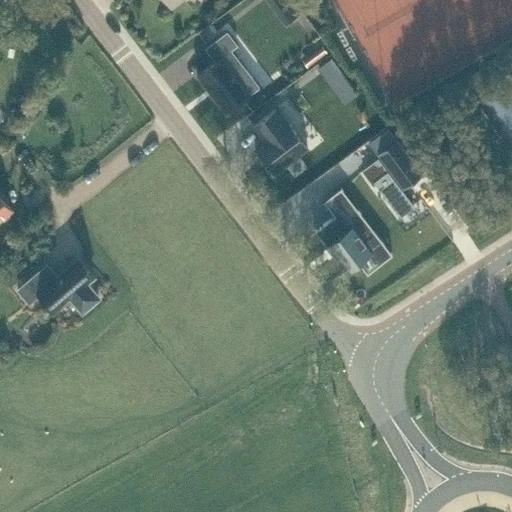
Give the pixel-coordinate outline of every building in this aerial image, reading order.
[(204,47),(214,60),(196,74),(226,112),(259,86),(231,49),(237,44),(226,30),(204,47)] [(344,103),(356,93),(330,57),(317,66),(344,103)] [(504,81),(475,99),(497,134),(502,131),(511,147),(511,146),(511,86),(509,89),(504,81)] [(274,108),(252,126),(264,141),(254,149),(273,173),(307,147),(288,123),(287,124),(274,108)] [(387,128),(367,142),(399,183),(401,187),(402,188),(421,173),(387,128)] [(378,159),(362,171),(372,184),(374,182),(399,216),(413,205),(400,188),(401,187),(399,183),(397,184),(378,159)] [(334,215),(314,230),(346,272),(358,262),(372,252),(362,239),(373,230),(341,187),(323,201),(334,215)] [(0,219),(12,209),(0,195),(0,219)] [(46,265),(17,290),(29,303),(38,295),(53,312),(69,298),(82,313),(99,298),(86,284),(94,277),(78,259),(57,277),(46,265)]
